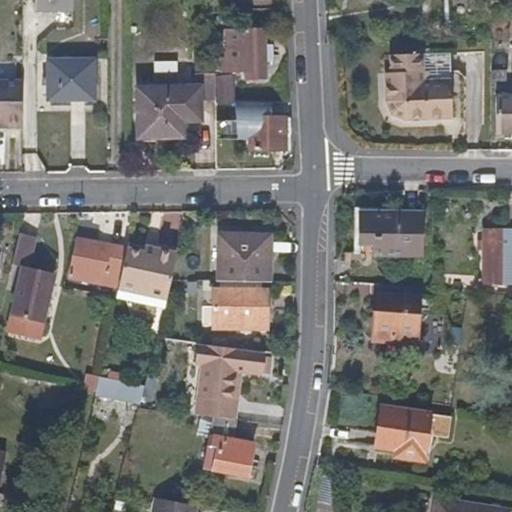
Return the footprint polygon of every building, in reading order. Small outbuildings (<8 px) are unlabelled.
[(71,0),(38,0),(39,10),(72,11),(71,0)] [(227,70),(237,70),(248,70),(248,77),(268,76),(265,27),(247,27),(244,29),(226,29),(227,49),(227,70)] [(219,49),(220,70),(227,70),(227,49),(219,49)] [(421,53),(388,53),(388,72),(384,73),(385,101),(393,113),(404,118),(449,118),(449,80),(421,80),(421,53)] [(184,119),(196,119),(196,99),(196,81),(196,73),(179,73),(178,56),(155,56),(155,73),(140,73),(140,136),(184,137),(184,119)] [(51,58),(51,98),(97,98),(97,58),(51,58)] [(492,66),(491,81),(507,81),(508,67),(492,66)] [(216,70),(196,70),(196,73),(196,81),(196,99),(200,99),(217,98),(216,70)] [(7,126),(24,126),(24,92),(24,79),(0,78),(0,120),(7,121),(7,126)] [(497,94),(511,93),(511,82),(497,83),(497,94)] [(511,93),(497,94),(497,132),(511,131),(511,93)] [(272,116),(272,100),(238,99),(238,116),(249,116),(249,148),(286,148),(285,131),(284,116),(272,116)] [(292,128),(292,116),(284,116),(285,131),(293,131),(292,128)] [(422,212),(361,211),(362,250),(421,252),(422,212)] [(511,231),(511,228),(488,228),(485,285),(511,286),(511,231)] [(262,277),(268,277),(268,234),(222,233),(220,276),(262,277)] [(120,283),(128,250),(79,238),(71,274),(102,282),(104,279),(120,283)] [(37,248),(21,243),(13,271),(23,275),(13,314),(24,317),(23,325),(35,328),(37,320),(43,322),(53,282),(30,276),(37,248)] [(171,275),(174,260),(130,244),(128,250),(120,283),(120,284),(151,296),(166,298),(171,275)] [(262,277),(220,276),(220,285),(213,285),(213,322),(265,325),(267,291),(261,291),(262,277)] [(423,285),(392,282),(392,294),(378,293),(376,337),(416,340),(418,307),(431,308),(431,311),(444,311),(446,287),(432,285),(423,285)] [(260,352),(260,348),(201,338),(200,345),(206,346),(204,359),(196,411),(213,414),(234,417),(237,398),(231,397),(235,365),(263,370),(267,354),(260,352)] [(206,346),(200,345),(197,358),(204,359),(206,346)] [(99,371),(94,391),(140,401),(145,383),(99,371)] [(383,404),(375,452),(424,459),(431,412),(383,404)] [(231,438),(234,417),(213,414),(204,461),(248,473),(254,443),(231,438)] [(153,509),(152,511),(191,511),(194,501),(170,496),(152,492),(148,508),(153,509)] [(511,511),(511,509),(511,508),(436,496),(433,511),(511,511)]
